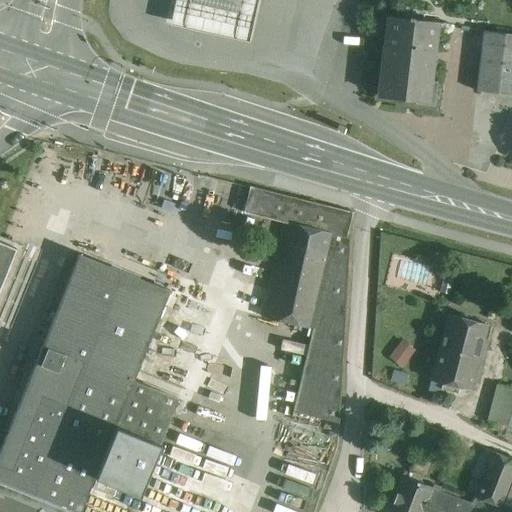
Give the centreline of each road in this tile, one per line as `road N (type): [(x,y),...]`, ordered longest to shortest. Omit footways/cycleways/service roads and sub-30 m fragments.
road 1 (primary): [(29,67),(367,177)]
road 2 (residential): [(367,177),(358,388)]
road 3 (residential): [(358,388),(511,448)]
road 4 (primary): [(367,177),(511,216)]
road 5 (residential): [(358,388),(348,511)]
